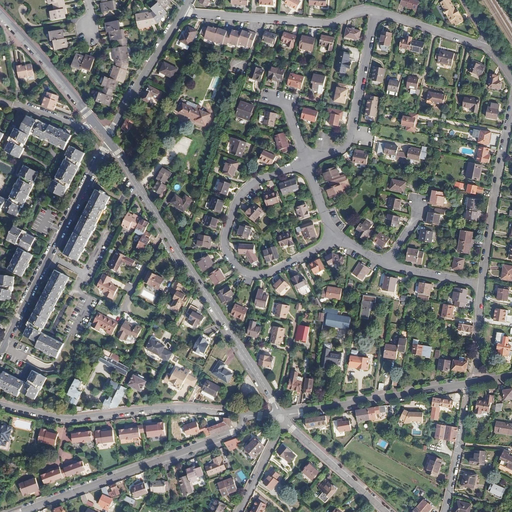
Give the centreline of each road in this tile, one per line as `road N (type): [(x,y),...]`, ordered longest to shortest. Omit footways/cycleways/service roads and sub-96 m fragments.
road 1 (residential): [(335,234),(254,274),(226,250),(226,227),(243,192),(306,162)]
road 2 (residential): [(20,511),(233,432),(247,415)]
road 3 (residential): [(247,415),(161,409),(68,419),(0,405)]
road 4 (residential): [(0,354),(109,140)]
road 5 (tertiary): [(166,231),(281,417)]
road 6 (residential): [(377,11),(329,23),(182,12)]
road 7 (residential): [(466,384),(281,417)]
road 8 (residential): [(511,105),(481,283)]
road 9 (residential): [(377,11),(348,141),(306,162)]
road 10 (residential): [(95,122),(18,105),(3,17)]
road 11 (residential): [(182,12),(104,133)]
road 12 (tertiary): [(3,17),(95,122)]
road 13 (residential): [(281,417),(384,511)]
road 14 (residential): [(443,511),(466,384)]
road 15 (residential): [(493,49),(377,11)]
